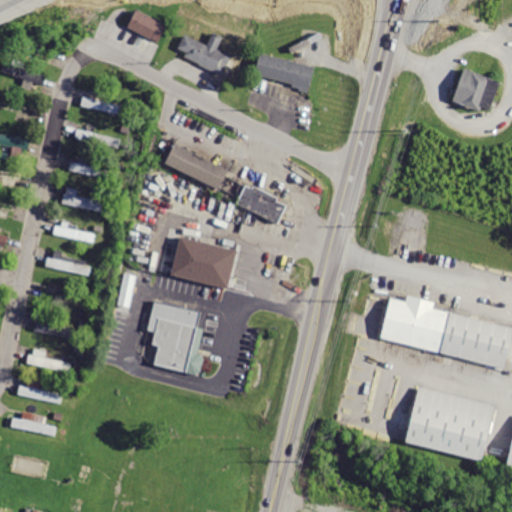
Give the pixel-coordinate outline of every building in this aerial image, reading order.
[(130,25),(162,43),(170,29),(138,11),(130,25)] [(188,33),(179,55),(225,74),(233,56),(220,48),(225,34),(215,30),(209,42),(188,33)] [(261,54),(256,76),(310,89),(316,66),(261,54)] [(8,58),(3,71),(43,86),(48,73),(8,58)] [(467,72),(457,102),(492,113),(501,83),(467,72)] [(85,92),(81,106),(127,116),(130,102),(85,92)] [(78,125),(75,139),(121,149),(124,135),(78,125)] [(0,132),(0,146),(28,152),(31,139),(0,132)] [(165,163),(220,193),(232,171),(176,142),(165,163)] [(71,157),(68,170),(112,181),(115,168),(71,157)] [(0,165),(0,182),(23,186),(26,170),(0,165)] [(247,182),(238,200),(281,222),(290,205),(247,182)] [(68,190),(64,202),(102,213),(105,200),(68,190)] [(0,198),(0,213),(18,218),(21,203),(0,198)] [(76,230),(76,225),(55,222),(53,235),(94,240),(95,232),(76,230)] [(0,231),(0,245),(11,248),(14,234),(0,231)] [(228,288),(237,248),(180,234),(170,274),(228,288)] [(50,254),(47,268),(91,278),(94,264),(50,254)] [(377,339),(508,374),(511,359),(511,326),(388,295),(377,339)] [(155,298),(147,326),(156,329),(152,343),(163,345),(158,362),(202,374),(206,359),(198,356),(205,331),(198,328),(202,311),(155,298)] [(38,320),(35,331),(82,342),(84,331),(38,320)] [(30,351),(27,364),(71,375),(75,362),(30,351)] [(20,380),(17,394),(63,405),(66,392),(20,380)] [(419,386),(406,441),(482,459),(495,404),(419,386)] [(16,414),(12,427),(56,440),(60,427),(16,414)]
